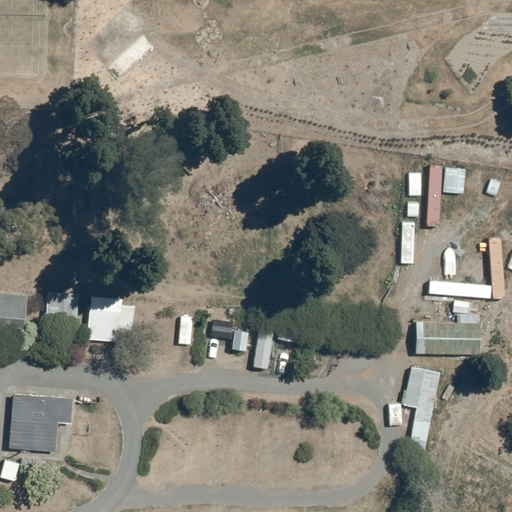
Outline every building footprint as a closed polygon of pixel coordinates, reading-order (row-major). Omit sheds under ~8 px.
[(31,289),(0,287),(0,323),(29,325),(31,289)] [(82,290),(47,289),(47,326),(82,326),(82,290)] [(138,297),(91,295),(89,339),(136,341),(138,297)] [(481,322),(416,321),(416,353),(481,353),(481,322)] [(444,372),(412,365),(404,403),(418,406),(409,451),(426,454),(444,372)] [(491,387),(472,379),(449,435),(468,443),(491,387)] [(72,423),(73,398),(13,393),(9,448),(55,451),(58,422),(72,423)]
